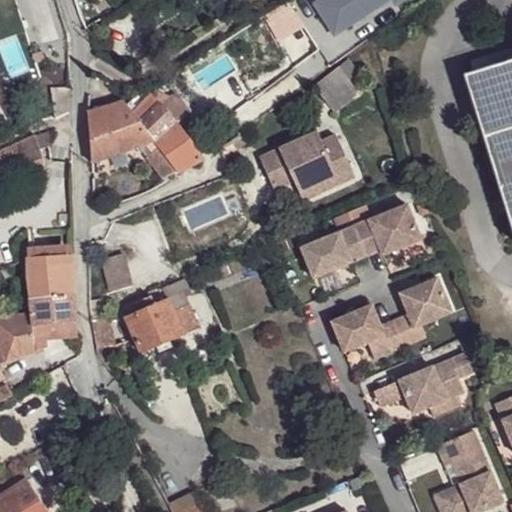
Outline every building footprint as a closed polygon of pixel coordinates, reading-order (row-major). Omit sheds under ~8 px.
[(323,0),(315,6),(334,36),(392,1),(395,6),(404,0),(323,0)] [(511,56),(465,69),(511,226),(511,56)] [(326,96),(347,81),(356,75),(346,62),(317,83),(326,96)] [(356,95),(347,81),(326,96),(337,109),(356,95)] [(226,113),(241,132),(272,109),(257,88),(226,113)] [(70,112),(69,89),(54,90),(55,119),(70,112)] [(173,91),(159,104),(176,124),(187,115),(190,112),(173,91)] [(140,122),(126,105),(125,103),(88,113),(92,163),(154,142),(140,122)] [(178,173),(203,160),(190,142),(176,124),(159,104),(140,122),(154,142),(159,149),(178,173)] [(176,124),(190,142),(202,132),(187,115),(176,124)] [(296,190),(346,166),(333,136),(320,141),(314,131),(263,154),(282,196),(291,192),(296,190)] [(42,135),(0,152),(0,170),(18,163),(40,152),(48,148),(42,135)] [(159,149),(147,157),(166,181),(178,173),(159,149)] [(44,161),(40,152),(18,163),(28,184),(45,178),(44,161)] [(0,196),(28,184),(18,163),(0,170),(0,196)] [(348,175),(346,166),(296,190),(299,196),(348,175)] [(406,202),(357,223),(368,248),(379,243),(384,252),(421,236),(406,202)] [(368,248),(357,223),(305,246),(316,274),(357,258),(355,253),(368,248)] [(77,335),(73,254),(29,258),(34,314),(0,317),(0,341),(9,364),(46,349),(45,340),(77,335)] [(122,254),(98,258),(105,290),(128,284),(122,254)] [(397,318),(407,342),(429,333),(424,323),(454,310),(438,276),(400,293),(409,313),(397,318)] [(123,312),(143,354),(200,329),(185,291),(181,283),(165,290),(166,293),(123,312)] [(377,355),(407,342),(397,318),(382,324),(373,306),(356,313),(334,323),(346,350),(370,340),(377,355)] [(92,321),(98,356),(106,365),(128,357),(123,341),(114,343),(109,317),(92,321)] [(404,395),(412,412),(428,406),(456,393),(461,391),(456,377),(477,369),(469,349),(374,387),(381,404),(404,395)] [(511,379),(485,389),(487,394),(511,386),(511,379)] [(461,404),(456,393),(428,406),(432,416),(461,404)] [(511,455),(511,404),(496,410),(511,455)] [(471,430),(435,445),(443,465),(450,463),(457,460),(465,481),(458,484),(443,490),(451,511),(476,511),(500,503),(471,430)] [(457,460),(450,463),(458,484),(465,481),(457,460)] [(47,511),(27,479),(0,496),(0,511),(47,511)] [(451,511),(443,490),(431,494),(438,511),(451,511)] [(192,491),(167,504),(170,511),(179,511),(199,502),(192,491)] [(179,511),(204,511),(199,502),(179,511)]
